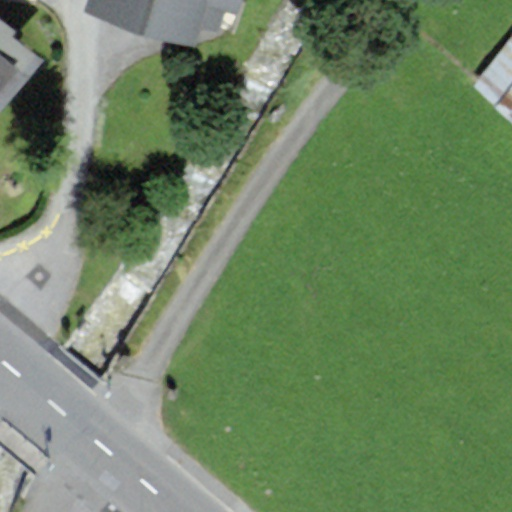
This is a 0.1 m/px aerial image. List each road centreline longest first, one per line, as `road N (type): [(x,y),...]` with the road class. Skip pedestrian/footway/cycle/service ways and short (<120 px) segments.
road 1 (residential): [(402,0),(304,115),(99,443)]
road 2 (residential): [(78,0),(82,100),(70,217),(44,276),(0,330)]
road 3 (secondary): [(0,359),(99,443)]
